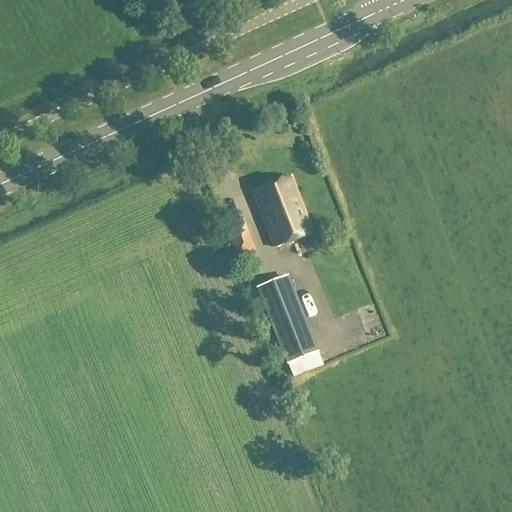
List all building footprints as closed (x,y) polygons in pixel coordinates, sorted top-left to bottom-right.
[(290,179),(252,194),(275,250),(312,235),(290,179)] [(253,253),(242,223),(224,229),(236,260),(253,253)] [(286,280),(257,292),(287,368),(317,356),(286,280)] [(335,325),(343,313),(330,305),(322,318),(335,325)] [(369,339),(379,334),(371,317),(361,322),(369,339)]
